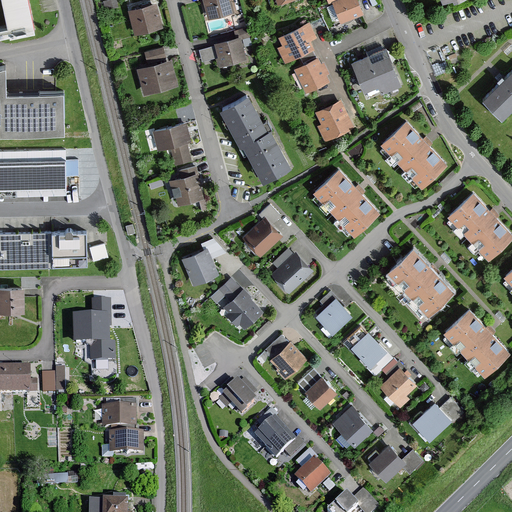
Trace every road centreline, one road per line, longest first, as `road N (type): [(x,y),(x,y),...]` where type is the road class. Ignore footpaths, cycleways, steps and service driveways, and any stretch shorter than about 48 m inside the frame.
road 1 (residential): [(476,160),(434,199),(388,220),(208,381)]
road 2 (residential): [(173,0),(231,213),(171,245)]
road 3 (residential): [(62,0),(131,280)]
road 4 (residential): [(131,280),(159,418),(160,511)]
road 5 (residential): [(131,280),(46,284),(47,353),(0,354)]
road 6 (residential): [(392,0),(427,87),(476,160)]
